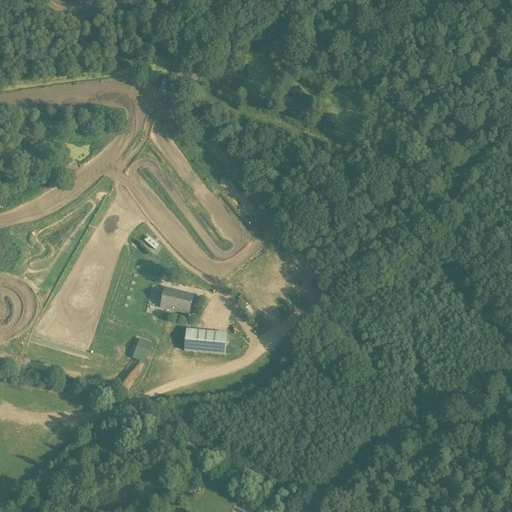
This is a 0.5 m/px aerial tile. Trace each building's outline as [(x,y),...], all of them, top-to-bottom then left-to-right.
[(149,237),(145,242),(155,250),(159,246),(149,237)] [(189,315),(194,296),(166,289),(161,308),(189,315)] [(250,305),(243,295),(238,298),(245,308),(250,305)] [(225,355),(227,335),(187,331),(185,351),(225,355)] [(145,364),(153,345),(139,339),(131,358),(145,364)] [(232,511),(250,511),(252,508),(236,502),(232,511)]
